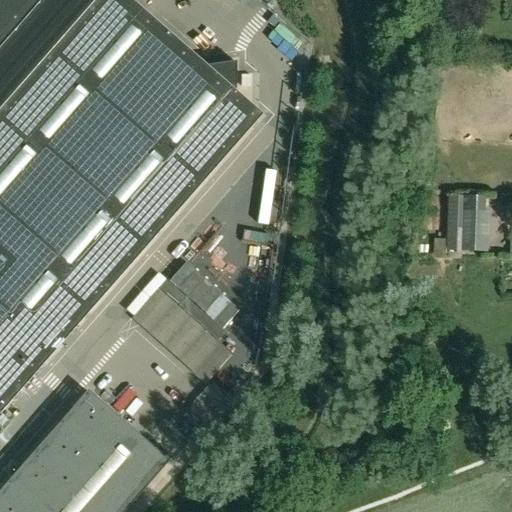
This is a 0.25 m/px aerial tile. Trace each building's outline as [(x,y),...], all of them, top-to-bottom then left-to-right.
[(94,0),(0,107),(0,414),(261,117),(235,94),(236,62),(205,67),(127,0),(94,0)] [(0,0),(0,33),(28,0),(0,0)] [(256,188),(253,210),(274,214),(277,192),(256,188)] [(447,242),(447,252),(488,253),(490,214),(486,213),(487,198),(449,197),(447,242)] [(248,246),(259,247),(259,243),(270,245),(272,226),(252,223),(248,246)] [(447,252),(447,242),(434,241),(433,259),(447,259),(447,252)] [(156,290),(130,319),(204,384),(230,355),(156,290)] [(216,374),(193,401),(218,422),(241,394),(216,374)] [(0,511),(123,511),(167,463),(86,392),(0,490),(0,511)]
